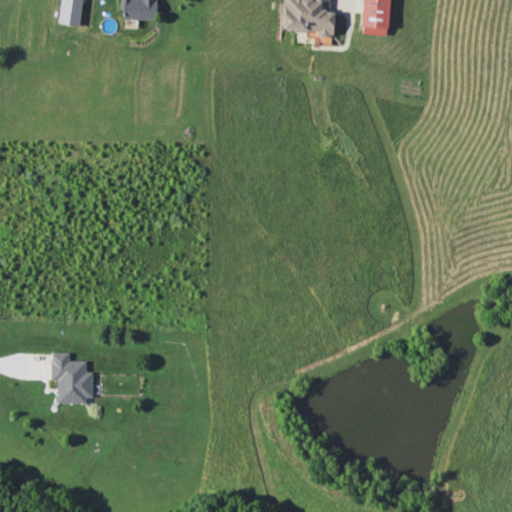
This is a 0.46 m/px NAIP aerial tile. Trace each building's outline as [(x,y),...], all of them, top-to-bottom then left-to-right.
[(77,26),(81,0),(60,0),(56,22),(77,26)] [(120,0),(121,19),(156,20),(155,0),(120,0)] [(328,0),(280,0),(280,30),(318,31),(318,35),(332,36),(333,11),(328,11),(328,0)] [(387,34),(388,0),(361,0),(360,33),(387,34)] [(89,403),(90,371),(85,371),(85,360),(68,360),(68,352),(50,352),(49,380),(56,380),(56,402),(89,403)]
